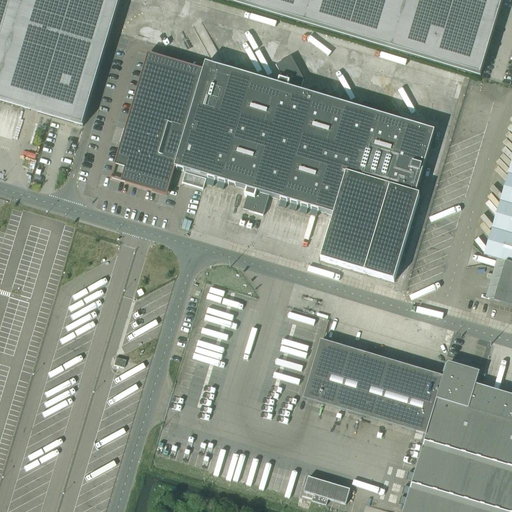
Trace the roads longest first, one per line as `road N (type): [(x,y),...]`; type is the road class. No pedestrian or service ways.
road 1 (unclassified): [(0,189),(511,342)]
road 2 (unknown): [(119,4),(63,208)]
